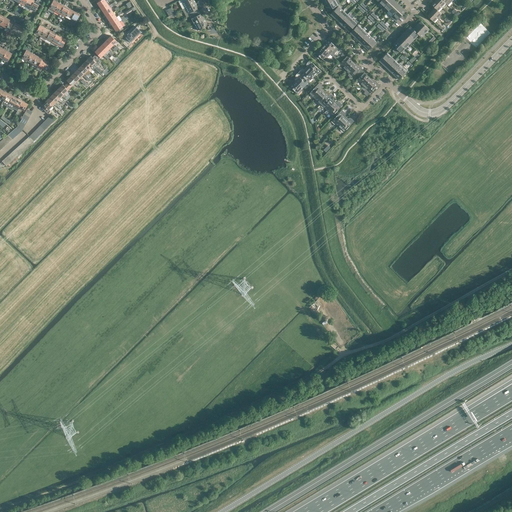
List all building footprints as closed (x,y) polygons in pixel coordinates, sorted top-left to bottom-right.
[(23,8),(27,0),(20,0),(19,3),(18,5),(23,8)] [(30,9),(34,0),(33,0),(27,0),(23,8),(28,11),(30,9)] [(34,0),(30,9),(32,10),(35,11),(36,10),(40,3),(34,0)] [(54,10),(55,10),(59,3),(57,2),(57,0),(53,0),(48,10),(53,13),(54,10)] [(337,0),(333,0),(324,5),(328,11),(339,4),(337,0)] [(390,0),(384,6),(389,11),(396,3),(393,0),(390,0)] [(438,11),(441,7),(435,1),(431,5),(434,8),(438,11)] [(196,2),(186,8),(190,16),(199,11),(197,7),(198,7),(196,2)] [(60,13),(64,6),(59,3),(55,10),(60,13)] [(107,3),(100,7),(102,10),(103,12),(110,8),(107,3)] [(389,11),(393,15),(401,7),(396,3),(389,11)] [(60,13),(65,16),(69,8),(64,6),(60,13)] [(330,14),(335,19),(342,11),(338,6),(330,14)] [(401,7),(393,15),(391,17),(396,21),(405,11),(401,7)] [(65,16),(70,19),(75,11),(69,8),(65,16)] [(103,12),(107,17),(113,12),(110,8),(103,12)] [(434,8),(431,12),(437,18),(441,14),(438,11),(434,8)] [(75,11),(70,19),(71,19),(69,22),(74,25),(76,22),(77,22),(78,19),(80,14),(75,11)] [(190,16),(195,25),(205,19),(202,15),(201,16),(199,11),(190,16)] [(347,15),(342,11),(335,19),(339,23),(347,15)] [(113,12),(107,17),(110,21),(116,17),(113,12)] [(427,16),(433,22),(437,18),(431,12),(427,16)] [(344,27),(351,19),(347,15),(339,23),(344,27)] [(5,17),(0,25),(6,27),(10,19),(5,17)] [(116,17),(110,21),(113,26),(119,22),(116,17)] [(351,19),(344,27),(349,32),(358,22),(353,18),(351,19)] [(9,33),(15,22),(10,19),(6,27),(4,30),(9,33)] [(205,19),(195,25),(198,30),(206,26),(206,24),(207,24),(205,19)] [(420,21),(416,25),(424,33),(428,29),(420,21)] [(15,35),(20,25),(15,22),(9,33),(15,36),(15,35)] [(119,22),(113,26),(116,31),(123,26),(119,22)] [(20,25),(15,35),(18,36),(18,38),(21,39),(23,36),(22,36),(26,28),(20,25)] [(41,35),(45,27),(40,25),(37,30),(36,29),(34,33),(34,35),(36,36),(38,36),(39,34),(41,35)] [(354,37),(362,29),(357,25),(350,33),(354,37)] [(413,29),(418,34),(420,37),(424,33),(416,25),(413,29)] [(128,41),(129,40),(131,42),(141,32),(135,26),(125,36),(127,38),(126,39),(126,40),(126,41),(127,41),(128,41)] [(406,31),(413,39),(418,34),(413,29),(410,26),(406,31)] [(45,41),(46,38),(51,30),(45,27),(41,35),(40,38),(45,41)] [(362,29),(354,37),(359,42),(366,34),(362,29)] [(46,38),(51,41),(56,33),(51,30),(46,38)] [(401,36),(409,43),(413,39),(406,31),(401,36)] [(55,46),(57,44),(61,36),(56,33),(51,41),(50,43),(55,46)] [(366,34),(359,42),(363,46),(371,38),(366,34)] [(61,36),(57,44),(62,47),(66,39),(61,36)] [(107,40),(113,45),(117,41),(111,36),(107,40)] [(397,40),(405,48),(409,43),(401,36),(397,40)] [(371,38),(363,46),(368,50),(376,42),(371,38)] [(326,42),(322,46),(330,54),(339,62),(342,59),(338,56),(336,58),(334,56),(334,55),(334,56),(333,54),(335,52),(338,49),(327,39),(325,41),(326,42)] [(113,45),(107,40),(103,44),(109,49),(111,47),(113,45)] [(400,52),(405,48),(397,40),(392,45),(400,52)] [(109,49),(103,44),(99,48),(105,53),(109,49)] [(28,60),(32,53),(30,52),(31,49),(27,46),(25,49),(27,50),(22,57),(28,60)] [(330,54),(322,46),(318,51),(317,50),(315,52),(315,53),(314,55),(318,59),(320,57),(325,62),(326,62),(328,59),(327,57),(330,54)] [(7,50),(2,58),(8,61),(12,53),(9,52),(11,48),(9,47),(7,50)] [(107,55),(105,53),(99,48),(95,52),(101,57),(103,55),(105,57),(107,55)] [(33,63),(37,56),(32,53),(28,60),(33,63)] [(379,61),(383,65),(390,57),(386,53),(379,61)] [(342,67),(346,70),(353,62),(349,58),(350,58),(350,57),(348,55),(337,66),(338,66),(341,69),(342,67)] [(38,66),(42,59),(37,56),(33,63),(38,66)] [(99,64),(92,58),(91,56),(87,60),(94,68),(96,66),(99,64)] [(390,57),(383,65),(387,69),(394,61),(390,57)] [(42,59),(38,66),(43,69),(47,61),(42,59)] [(92,70),(93,69),(94,68),(87,60),(83,64),(89,70),(90,68),(92,70)] [(307,66),(305,68),(314,76),(316,74),(317,74),(320,71),(309,60),(307,63),(306,64),(306,65),(307,66)] [(47,61),(43,69),(48,72),(53,64),(47,61)] [(394,61),(387,69),(391,72),(398,64),(394,61)] [(357,66),(353,62),(346,70),(349,74),(348,75),(351,78),(350,78),(351,78),(355,74),(357,76),(359,73),(357,71),(361,68),(358,65),(358,66),(357,66)] [(398,64),(391,72),(394,76),(404,66),(400,63),(398,64)] [(83,64),(79,68),(85,74),(89,70),(83,64)] [(404,66),(394,76),(399,80),(408,70),(404,66)] [(79,68),(75,72),(81,78),(83,75),(85,77),(86,76),(84,74),(85,74),(79,68)] [(314,76),(305,68),(303,70),(303,69),(301,69),(301,70),(300,70),(298,72),(308,82),(314,76)] [(358,85),(362,88),(371,79),(366,75),(367,74),(365,71),(363,73),(361,72),(359,73),(357,76),(359,77),(353,84),(354,84),(357,87),(358,85)] [(81,78),(75,72),(71,76),(77,82),(81,78)] [(294,80),(303,88),(308,82),(298,72),(296,74),(296,75),(295,76),(295,77),(296,78),(294,80)] [(79,84),(77,82),(71,76),(67,80),(68,82),(67,83),(71,87),(74,84),(77,86),(79,84)] [(366,96),(367,96),(378,84),(376,82),(375,82),(376,82),(375,83),(371,79),(362,88),(365,91),(363,93),(366,96)] [(287,84),(291,88),(298,95),(301,91),(300,90),(303,88),(294,80),(292,82),(292,81),(290,81),(290,82),(289,81),(287,84)] [(315,99),(323,90),(321,88),(322,87),(322,86),(321,85),(319,83),(308,94),(312,97),(312,96),(315,99)] [(66,96),(68,95),(66,92),(70,88),(66,84),(64,86),(63,84),(58,88),(66,96)] [(58,88),(55,92),(60,98),(62,96),(64,98),(65,98),(66,96),(58,88)] [(290,90),(288,88),(283,93),(276,100),(278,102),(285,95),(290,90)] [(323,90),(315,99),(318,101),(317,102),(320,105),(331,94),(328,92),(327,91),(326,91),(325,92),(323,90)] [(60,102),(61,102),(62,100),(60,98),(55,92),(51,96),(56,102),(58,100),(60,102)] [(7,106),(13,95),(8,93),(4,100),(2,103),(7,106)] [(331,94),(320,105),(323,108),(324,107),(327,110),(335,101),(333,99),(334,98),(334,97),(333,96),(331,94)] [(18,98),(13,95),(7,106),(12,109),(13,107),(18,98)] [(56,106),(57,106),(58,104),(56,102),(51,96),(46,100),(52,106),(54,104),(56,106)] [(18,110),(19,108),(23,101),(20,99),(19,98),(18,98),(13,107),(18,110)] [(46,100),(45,102),(41,106),(48,113),(50,111),(50,108),(52,106),(46,100)] [(28,103),(23,101),(19,108),(24,110),(28,103)] [(335,101),(327,110),(329,112),(328,113),(332,116),(342,105),(340,103),(339,102),(338,102),(337,103),(335,101)] [(338,126),(346,117),(344,115),(345,115),(345,113),(344,113),(344,112),(342,110),(331,121),(334,124),(335,123),(338,126)] [(346,117),(338,126),(341,128),(340,129),(343,132),(354,121),(351,119),(350,118),(349,118),(348,119),(346,117)] [(316,300),(309,307),(313,311),(320,304),(316,300)]
